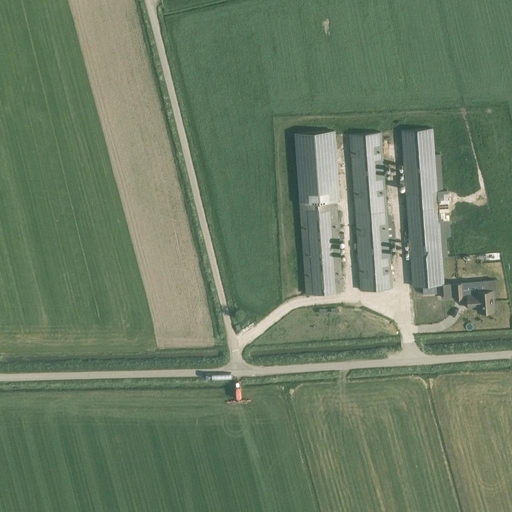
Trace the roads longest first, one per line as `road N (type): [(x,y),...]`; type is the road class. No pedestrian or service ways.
road 1 (unclassified): [(236,370),(146,0)]
road 2 (unclassified): [(236,370),(511,352)]
road 3 (unclassified): [(0,375),(236,370)]
